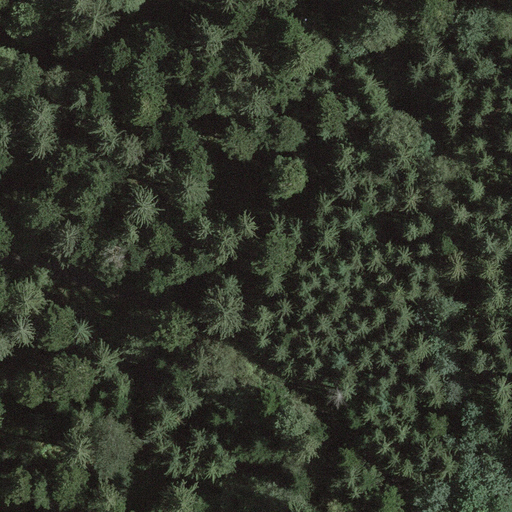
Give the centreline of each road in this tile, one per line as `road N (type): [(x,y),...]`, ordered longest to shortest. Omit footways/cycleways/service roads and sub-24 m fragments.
road 1 (track): [(511,479),(419,173),(341,0)]
road 2 (track): [(423,511),(310,401),(227,334),(124,286),(0,255)]
